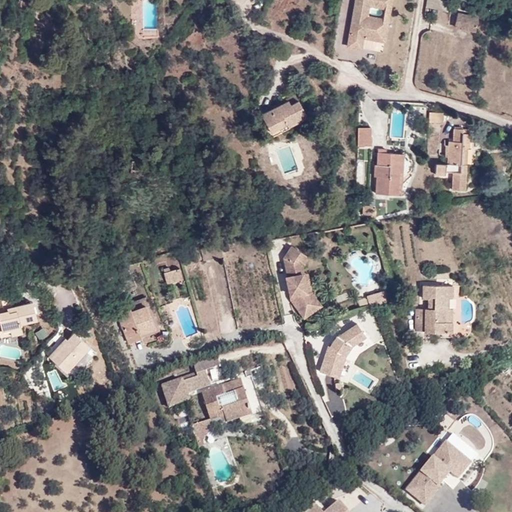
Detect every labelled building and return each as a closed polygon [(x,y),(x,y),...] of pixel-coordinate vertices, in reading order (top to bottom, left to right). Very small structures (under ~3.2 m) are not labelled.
[(364,48),(365,38),(379,40),(383,19),(370,16),(371,5),(388,8),(393,9),(394,0),(358,0),(350,46),(363,49),(364,48)] [(448,11),(451,0),(427,0),(426,5),(427,5),(448,11)] [(156,35),(156,1),(142,2),(142,35),(156,35)] [(388,8),(386,19),(383,19),(379,40),(387,42),(391,20),(393,9),(388,8)] [(474,28),(477,15),(456,10),(454,23),(474,28)] [(364,48),(377,50),(379,40),(365,38),(364,48)] [(295,93),(269,107),(270,110),(296,96),(295,93)] [(288,126),(307,116),(296,96),(270,110),(262,115),(271,131),(286,123),(288,126)] [(358,127),(358,136),(371,136),(372,127),(358,127)] [(452,189),(465,190),(467,164),(461,164),(462,148),(468,148),(470,148),(471,129),(453,128),(453,141),(448,141),(448,145),(446,145),(445,156),(448,156),(447,163),(436,163),(436,175),(445,175),(446,172),(452,172),(452,189)] [(371,136),(358,136),(358,146),(371,146),(371,136)] [(284,171),(286,178),(304,172),(294,143),(275,149),(283,171),(284,171)] [(403,161),(386,160),(386,152),(378,152),(378,164),(374,164),(374,176),(377,177),(376,193),(398,194),(399,172),(403,172),(403,161)] [(403,161),(404,153),(386,152),(386,160),(403,161)] [(373,214),(373,206),(363,206),(363,214),(373,214)] [(220,246),(210,247),(201,249),(204,261),(223,256),(220,246)] [(313,292),(308,293),(304,274),(303,267),(309,258),(292,247),(284,259),(291,301),(292,302),(304,319),(323,306),(313,292)] [(183,278),(179,268),(169,271),(164,273),(163,273),(167,284),(183,278)] [(119,283),(115,270),(105,272),(109,286),(119,283)] [(313,292),(309,273),(304,274),(308,293),(313,292)] [(445,322),(445,308),(448,308),(448,297),(453,297),(453,285),(422,285),(422,299),(428,299),(428,308),(425,308),(424,331),(452,332),(452,321),(445,322)] [(385,291),(369,296),(372,304),(387,298),(385,291)] [(150,304),(148,296),(129,303),(132,310),(146,305),(150,304)] [(34,305),(26,307),(25,303),(11,307),(12,310),(8,311),(0,312),(0,323),(2,332),(10,330),(22,327),(21,323),(37,319),(34,305)] [(146,305),(132,310),(129,303),(116,308),(128,342),(142,336),(140,332),(154,328),(146,305)] [(416,308),(416,331),(424,331),(425,308),(416,308)] [(357,324),(338,337),(334,343),(344,366),(349,349),(366,338),(357,324)] [(12,336),(24,333),(22,327),(10,330),(12,336)] [(39,340),(47,335),(43,328),(35,334),(39,340)] [(4,338),(12,336),(10,330),(2,332),(4,338)] [(68,339),(61,346),(59,344),(49,356),(67,373),(90,347),(74,332),(68,339)] [(68,339),(66,337),(59,344),(61,346),(68,339)] [(340,378),(344,366),(334,343),(331,347),(329,347),(321,372),(340,378)] [(194,364),(197,374),(161,388),(168,407),(190,398),(188,392),(210,384),(205,370),(219,365),(216,356),(194,364)] [(252,414),(242,379),(201,392),(210,419),(225,415),(227,422),(252,414)] [(455,421),(440,409),(433,417),(449,430),(455,421)] [(210,420),(191,426),(197,442),(203,440),(213,428),(210,420)] [(452,472),(450,470),(462,455),(452,447),(451,450),(444,445),(416,480),(435,496),(442,487),(440,486),(451,473),(452,472)] [(453,475),(467,459),(462,455),(450,470),(452,472),(451,473),(453,475)]
